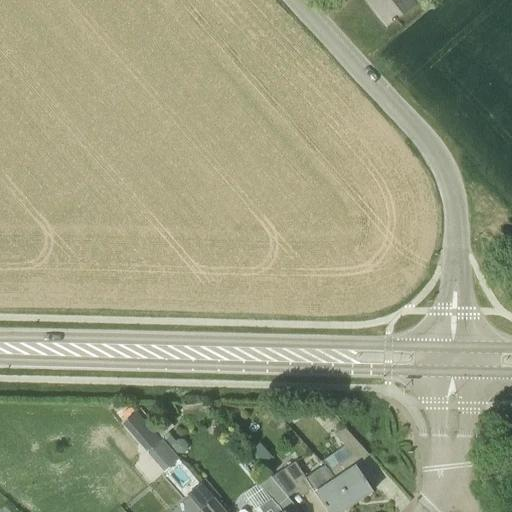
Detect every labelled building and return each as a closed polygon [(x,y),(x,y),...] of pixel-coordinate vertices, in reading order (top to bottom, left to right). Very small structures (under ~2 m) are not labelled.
[(387,26),(415,4),(411,0),(368,0),(367,1),(387,26)] [(288,424),(305,412),(301,408),(279,411),(288,424)] [(330,471),(352,506),(372,492),(356,467),(369,455),(343,427),(334,436),(353,456),(330,471)] [(172,444),(172,450),(177,455),(182,455),(187,451),(187,445),(183,440),(177,440),(175,443),(172,444)] [(180,458),(177,455),(172,450),(163,441),(152,449),(168,468),(180,458)] [(271,458),(259,442),(248,451),(261,466),(271,458)] [(271,478),(287,497),(296,492),(300,498),(311,491),(325,511),(341,511),(352,506),(330,471),(326,465),(304,479),(299,471),(294,463),(271,478)] [(287,497),(271,478),(269,475),(257,485),(270,500),(258,508),(261,511),(281,511),(278,507),(288,498),(287,498),(287,497)] [(199,511),(225,511),(213,498),(199,511)]
